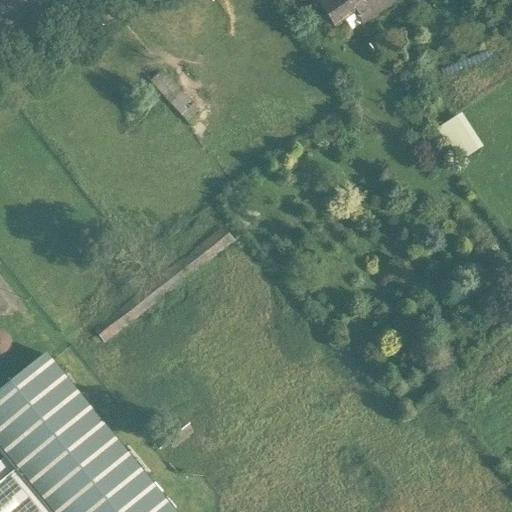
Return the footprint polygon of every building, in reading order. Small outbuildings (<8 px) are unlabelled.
[(363,24),(394,2),(391,0),(314,0),(334,27),(355,13),(363,24)] [(466,118),(442,129),(459,165),(483,154),(466,118)] [(233,241),(222,227),(93,330),(104,344),(233,241)] [(7,324),(0,325),(0,357),(15,353),(7,324)] [(171,511),(44,356),(0,391),(0,457),(13,474),(0,484),(0,511),(171,511)]
